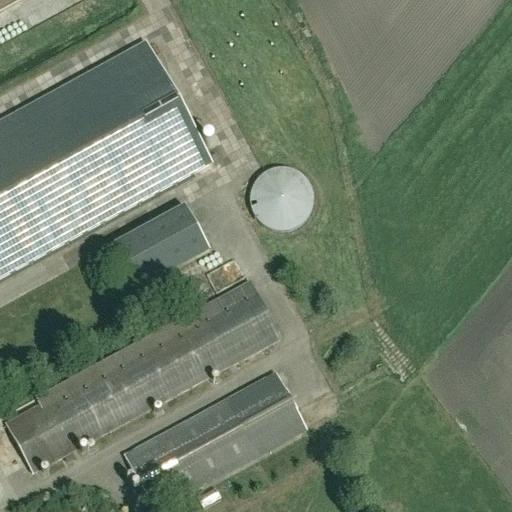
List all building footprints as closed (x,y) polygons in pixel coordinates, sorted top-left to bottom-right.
[(0,281),(212,165),(144,43),(0,122),(0,281)] [(309,230),(308,210),(294,210),(294,204),(263,205),(264,232),(309,230)] [(185,208),(114,247),(139,293),(210,254),(185,208)] [(230,368),(281,341),(254,292),(204,320),(6,428),(32,475),(230,368)] [(410,355),(399,364),(414,382),(426,373),(410,355)] [(152,511),(161,511),(307,433),(276,376),(124,459),(152,511)] [(209,503),(226,494),(222,486),(205,494),(209,503)] [(212,511),(214,511),(230,502),(226,495),(209,506),(212,511)]
